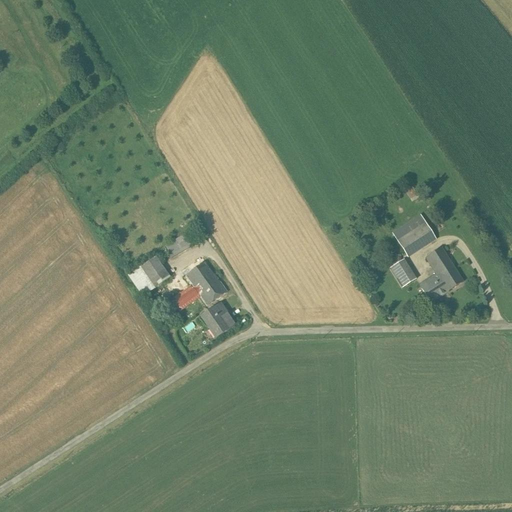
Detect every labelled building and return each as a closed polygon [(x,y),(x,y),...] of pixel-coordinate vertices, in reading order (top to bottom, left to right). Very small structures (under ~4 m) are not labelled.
[(422,217),(391,235),(406,260),(436,241),(422,217)] [(186,234),(164,247),(171,259),(193,246),(186,234)] [(444,251),(426,262),(437,278),(418,289),(430,307),(448,296),(449,297),(466,286),(444,251)] [(155,259),(129,276),(143,296),(169,279),(155,259)] [(205,260),(184,275),(192,287),(177,299),(183,308),(199,296),(205,306),(226,291),(205,260)] [(404,262),(391,271),(404,291),(417,283),(404,262)] [(221,302),(201,314),(217,338),(236,325),(221,302)]
